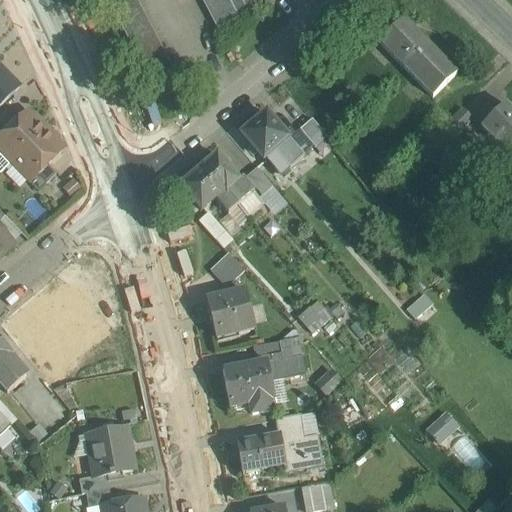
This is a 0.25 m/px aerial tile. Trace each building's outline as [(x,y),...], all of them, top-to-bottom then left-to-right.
[(181,89),(134,0),(107,0),(159,100),(181,89)] [(202,0),(217,27),(258,6),(255,0),(202,0)] [(406,71),(430,47),(404,19),(379,43),(406,71)] [(432,99),(457,75),(430,47),(406,71),(432,99)] [(0,106),(18,88),(0,69),(0,106)] [(511,111),(506,105),(481,128),(511,161),(511,111)] [(462,109),(441,129),(452,140),(472,120),(462,109)] [(9,132),(0,140),(0,150),(13,164),(45,133),(26,115),(9,132)] [(287,140),(265,115),(241,136),(252,149),(248,152),(253,157),(256,154),(263,162),(276,151),(279,155),(277,157),(289,171),(302,159),(287,141),(287,140)] [(327,139),(311,121),(300,131),(315,149),(327,139)] [(0,124),(0,123),(0,140),(9,132),(0,124)] [(45,133),(13,164),(31,182),(32,183),(48,167),(63,152),(45,133)] [(239,183),(216,157),(203,169),(237,208),(254,193),(242,180),(239,183)] [(48,167),(32,183),(31,182),(30,184),(39,193),(56,176),(48,167)] [(203,169),(180,188),(201,213),(215,201),(228,216),(237,208),(203,169)] [(271,187),(255,169),(245,178),(261,196),(271,187)] [(224,233),(208,215),(199,223),(214,241),(224,233)] [(0,231),(0,256),(13,244),(0,231)] [(228,256),(210,272),(226,289),(244,273),(228,256)] [(246,293),(206,302),(215,339),(255,330),(246,293)] [(12,318),(48,365),(78,342),(41,296),(12,318)] [(408,309),(415,319),(434,307),(428,296),(408,309)] [(279,344),(253,349),(255,360),(270,358),(281,356),(279,344)] [(27,378),(0,345),(0,386),(7,395),(27,378)] [(271,363),(222,372),(229,409),(250,405),(252,415),(270,412),(265,385),(304,378),(300,358),(282,361),(281,356),(270,358),(271,363)] [(330,373),(317,386),(327,396),(340,383),(330,373)] [(301,417),(276,422),(278,434),(300,430),(299,429),(303,429),(301,417)] [(300,430),(278,434),(278,437),(237,445),(243,477),(284,470),(285,476),(306,472),(304,463),(321,460),(317,438),(305,440),(303,429),(299,429),(300,430)] [(124,431),(89,437),(96,479),(97,481),(106,479),(132,474),(124,431)] [(96,479),(79,482),(82,497),(86,497),(109,493),(106,479),(97,481),(96,479)] [(329,486),(303,490),(306,511),(325,511),(334,511),(329,486)] [(109,493),(86,497),(88,511),(102,508),(102,507),(111,505),(109,493)] [(111,505),(102,507),(102,508),(88,511),(86,511),(143,511),(141,500),(111,505)]
